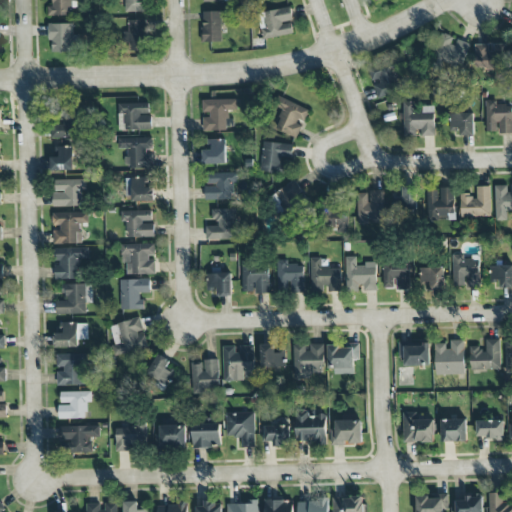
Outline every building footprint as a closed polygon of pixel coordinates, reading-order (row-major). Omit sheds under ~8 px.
[(72,15),(71,0),(51,0),(52,6),(47,6),(48,15),(72,15)] [(124,0),(125,12),(144,12),(144,0),(124,0)] [(293,34),(290,20),(293,19),(290,7),(258,13),(263,40),(293,34)] [(202,12),(203,42),(222,42),(221,11),(202,12)] [(146,51),(147,20),(129,20),(128,50),(146,51)] [(73,24),(48,23),(48,52),(72,52),(73,24)] [(470,43),(454,39),(455,37),(442,33),(434,58),(463,67),(470,43)] [(475,45),(475,69),(496,69),(496,79),(508,79),(508,44),(491,45),(475,45)] [(373,84),(378,99),(402,91),(396,72),(403,69),(400,58),(367,69),(372,84),(373,84)] [(309,110),(280,97),(275,107),(283,110),(274,128),(296,138),(309,110)] [(202,100),(202,115),(203,131),(227,130),(226,111),(237,110),(237,99),(202,100)] [(486,132),(498,131),(498,134),(511,133),(511,105),(496,106),(496,100),(485,100),(486,132)] [(434,106),(423,107),(424,114),(415,114),(414,102),(403,102),(404,137),(419,137),(435,136),(434,106)] [(150,103),(118,104),(118,114),(124,113),(125,130),(151,129),(150,103)] [(473,113),(450,114),(450,127),(460,127),(461,136),(474,135),(473,113)] [(51,138),(74,137),(73,117),(60,117),(60,121),(51,121),(51,138)] [(153,137),(118,137),(118,149),(126,149),(126,168),(153,168),(153,152),(153,137)] [(204,164),(226,163),(225,139),(203,140),(204,164)] [(281,173),(282,158),(292,159),(293,144),(262,142),(260,172),(281,173)] [(51,171),(74,170),(73,146),(50,146),(51,171)] [(237,172),(206,173),(207,200),(232,199),(232,184),(237,184),(237,172)] [(154,200),(154,185),(149,185),(149,177),(125,178),(125,200),(154,200)] [(53,207),(81,206),(81,191),(86,191),(86,179),(52,180),(53,207)] [(273,193),(291,220),(311,206),(294,180),(273,193)] [(495,186),(495,220),(507,220),(506,210),(511,210),(511,185),(509,185),(495,186)] [(416,210),(416,186),(402,187),(402,195),(392,195),(393,211),(416,210)] [(476,187),(476,195),(460,196),(461,217),(490,216),(489,186),(476,187)] [(426,190),(426,220),(454,220),(454,187),(439,188),(439,190),(426,190)] [(357,192),(357,224),(368,224),(368,220),(384,220),(383,191),(357,192)] [(347,227),(347,202),(323,202),(322,226),(347,227)] [(236,239),(235,209),(214,209),(214,226),(206,226),(206,240),(236,239)] [(154,237),(154,224),(151,224),(151,210),(121,211),(121,223),(126,223),(127,237),(154,237)] [(53,244),(81,243),(80,223),(87,223),(87,212),(52,213),(52,228),(53,228),(53,244)] [(154,243),(120,244),(121,263),(126,263),(127,275),(155,274),(155,258),(154,243)] [(56,279),(80,279),(79,259),(89,258),(88,247),(54,248),(54,261),(56,261),(56,279)] [(479,286),(478,257),(463,257),(463,254),(452,255),(453,287),(479,286)] [(356,256),(345,257),(346,287),(362,287),(363,291),(377,291),(376,263),(356,264),(356,256)] [(326,291),(341,291),(340,267),(320,268),(320,258),(309,258),(310,293),(326,292),(326,291)] [(304,293),(303,265),(288,265),(287,260),(276,260),(277,294),(304,293)] [(242,293),(254,293),(254,294),(268,294),(269,263),(242,262),(242,293)] [(500,288),(511,288),(511,265),(490,266),(490,280),(500,280),(500,288)] [(395,290),(409,290),(409,267),(383,266),(383,288),(395,288),(395,290)] [(444,267),(416,268),(416,287),(444,287),(444,267)] [(231,273),(207,273),(207,290),(217,290),(218,297),(231,296),(231,273)] [(121,310),(143,309),(142,293),(150,293),(150,279),(120,280),(121,310)] [(56,314),(86,314),(86,303),(92,303),(92,283),(64,284),(64,301),(56,301),(56,314)] [(60,323),(60,332),(54,332),(55,348),(78,347),(78,340),(88,339),(87,323),(60,323)] [(500,369),(499,339),(484,339),(484,346),(470,346),(470,370),(500,369)] [(464,340),(448,340),(448,343),(435,344),(435,375),(465,374),(464,340)] [(399,342),(399,357),(404,357),(404,366),(430,365),(430,341),(399,342)] [(260,344),(261,368),(284,367),(284,352),(275,352),(275,344),(260,344)] [(323,344),(308,344),(308,345),(294,344),(293,377),(323,377),(323,344)] [(354,374),(354,360),(359,360),(359,344),(328,344),(328,368),(334,368),(334,374),(354,374)] [(237,346),(223,347),(223,380),(254,379),(254,345),(237,346)] [(57,385),(86,385),(85,353),(56,354),(56,369),(57,369),(57,385)] [(166,369),(170,361),(159,354),(145,377),(164,388),(173,373),(166,369)] [(191,363),(192,394),(203,393),(203,389),(219,388),(218,359),(204,360),(204,363),(191,363)] [(91,391),(59,392),(59,418),(86,418),(86,403),(91,403),(91,391)] [(326,444),(325,415),(308,415),(308,411),(295,411),(295,442),(310,442),(310,445),(326,444)] [(241,447),(255,447),(254,412),(226,413),(226,437),(241,437),(241,447)] [(403,443),(435,442),(435,419),(425,419),(425,413),(403,413),(403,443)] [(467,419),(441,419),(441,442),(467,441),(467,419)] [(361,420),(335,420),(335,428),(331,428),(331,445),(362,444),(361,420)] [(476,421),(476,439),(504,438),(503,420),(476,421)] [(221,447),(220,423),(192,424),(193,448),(221,447)] [(68,453),(92,452),(92,439),(99,439),(99,425),(60,426),(60,435),(68,435),(68,453)] [(186,425),(160,425),(160,448),(186,447),(186,425)] [(289,425),(262,426),(262,442),(273,441),(273,446),(290,445),(289,425)] [(130,451),(130,444),(145,444),(146,427),(116,426),(115,451),(130,451)] [(511,511),(511,504),(503,504),(503,493),(489,493),(489,511),(511,511)] [(417,495),(417,511),(446,511),(446,494),(417,495)] [(482,511),(482,494),(463,494),(463,500),(454,500),(454,511),(482,511)] [(332,497),(332,511),(364,511),(364,497),(332,497)] [(291,511),(291,500),(264,500),(264,511),(291,511)] [(298,511),(328,511),(329,500),(298,500),(298,511)] [(138,501),(124,502),(124,511),(147,511),(147,510),(138,510),(138,501)] [(258,511),(258,501),(227,502),(227,511),(258,511)] [(222,511),(222,502),(204,502),(204,506),(194,506),(194,511),(222,511)] [(86,511),(117,511),(117,503),(102,504),(87,504),(86,511)]
